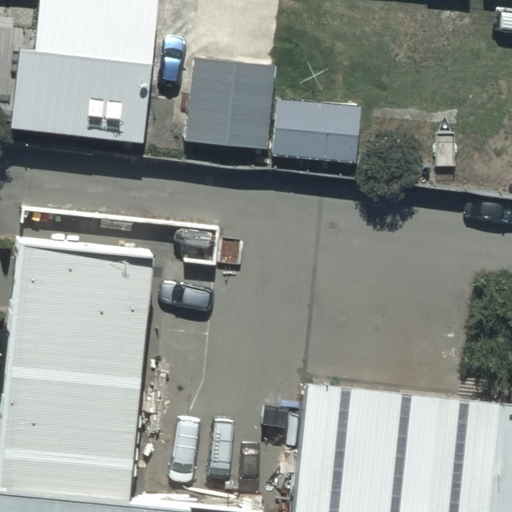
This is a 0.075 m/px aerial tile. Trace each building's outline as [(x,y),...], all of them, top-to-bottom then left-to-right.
[(146,0),(33,0),(30,32),(13,30),(3,114),(133,128),(146,0)] [(274,63),(193,57),(186,141),(267,148),(274,63)] [(511,75),(468,74),(465,130),(511,132),(511,75)] [(0,209),(0,464),(95,473),(117,221),(0,209)] [(511,511),(511,391),(296,367),(279,511),(511,511)] [(0,498),(0,511),(149,511),(123,510),(0,498)]
